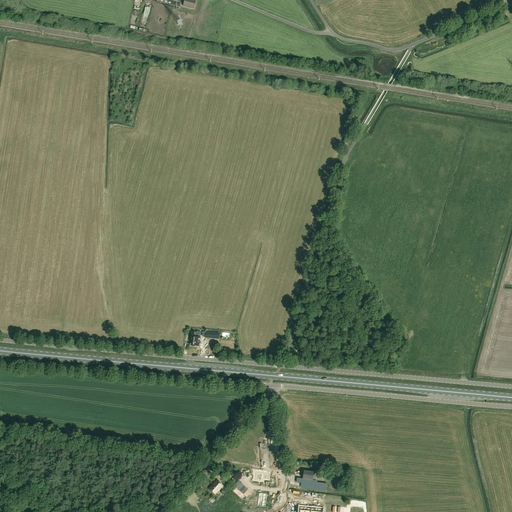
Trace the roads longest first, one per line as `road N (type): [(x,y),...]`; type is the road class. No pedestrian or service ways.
road 1 (primary): [(511,397),(0,351)]
road 2 (unclassified): [(511,5),(392,49),(286,24),(228,0)]
road 3 (unclassified): [(283,365),(0,341)]
road 4 (unclassified): [(274,386),(0,361)]
road 5 (unclassified): [(511,407),(274,386)]
road 6 (unclassified): [(511,386),(283,365)]
road 7 (unclassified): [(345,158),(283,365)]
road 8 (unclassified): [(161,511),(274,386)]
